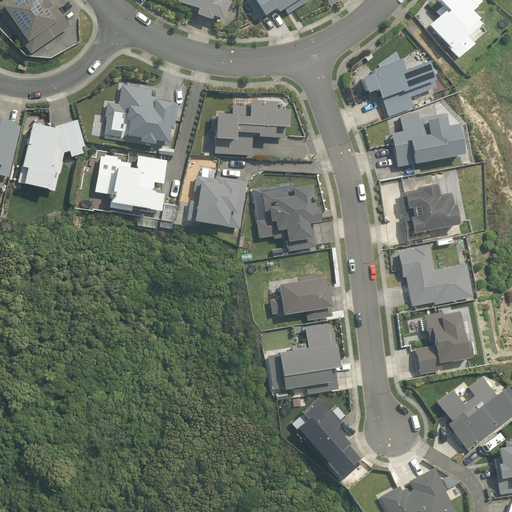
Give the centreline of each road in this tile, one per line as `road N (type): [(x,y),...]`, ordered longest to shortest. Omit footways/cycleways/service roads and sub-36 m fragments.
road 1 (residential): [(324,56),(355,165),(386,398),(400,433)]
road 2 (residential): [(137,21),(162,43),(240,67),(324,56)]
road 3 (residential): [(0,82),(68,85),(137,21)]
